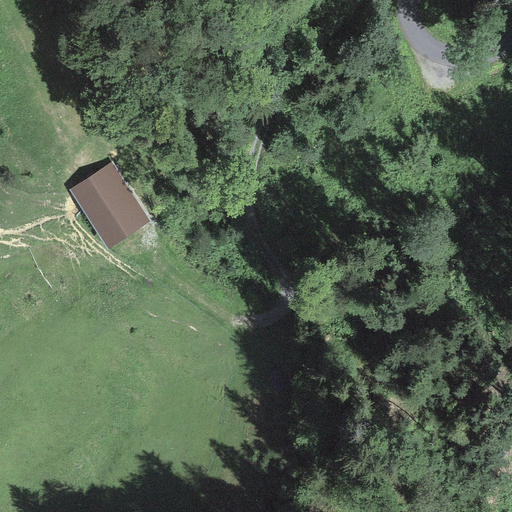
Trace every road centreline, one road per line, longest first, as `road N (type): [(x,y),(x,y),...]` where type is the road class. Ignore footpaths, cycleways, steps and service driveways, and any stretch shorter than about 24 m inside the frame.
road 1 (track): [(150,247),(172,279),(240,321),(272,313),(285,276)]
road 2 (unclassified): [(410,0),(420,39),(437,53),(470,59),(511,39)]
